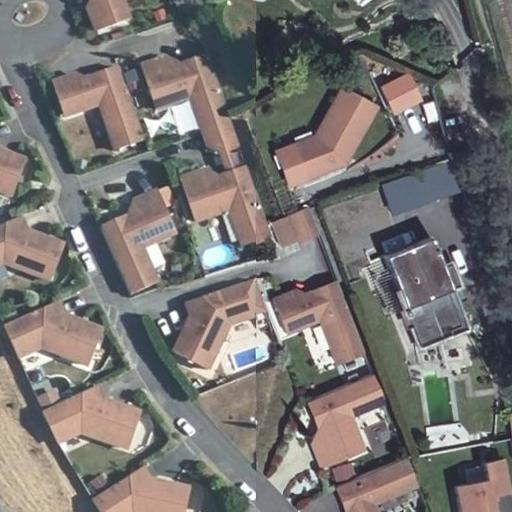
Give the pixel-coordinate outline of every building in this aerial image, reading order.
[(91,0),(89,5),(98,29),(131,17),(124,0),(91,0)] [(241,144),(210,52),(182,62),(167,55),(142,64),(157,107),(192,94),(209,145),(221,151),(241,144)] [(360,81),(373,75),(361,52),(348,59),(360,81)] [(146,139),(121,65),(103,71),(104,76),(91,80),(77,73),(54,82),(65,115),(101,102),(117,149),(146,139)] [(316,135),(295,143),(307,177),(346,163),(379,106),(344,86),(316,135)] [(295,143),(282,147),(294,182),(307,177),(295,143)] [(241,144),(221,151),(228,173),(249,166),(241,144)] [(0,189),(14,194),(27,159),(3,150),(0,150),(0,189)] [(452,157),(406,172),(417,202),(463,187),(452,157)] [(272,235),(249,166),(228,173),(220,175),(206,168),(181,177),(195,220),(231,207),(243,245),(272,235)] [(177,231),(159,189),(134,200),(128,215),(102,227),(131,294),(158,282),(142,246),(177,231)] [(286,213),(295,239),(318,231),(308,206),(286,213)] [(21,215),(0,224),(0,263),(4,261),(52,279),(65,243),(41,234),(32,239),(21,215)] [(218,218),(226,245),(238,242),(230,215),(218,218)] [(415,346),(464,327),(449,289),(440,266),(428,235),(378,256),(415,346)] [(450,262),(440,266),(449,289),(459,285),(450,262)] [(253,280),(245,284),(256,312),(265,309),(253,280)] [(365,353),(337,280),(320,288),(321,292),(309,296),(294,290),(271,300),(284,332),(319,318),(337,364),(365,353)] [(185,330),(173,353),(207,370),(229,324),(254,315),(243,282),(186,302),(194,326),(185,330)] [(58,301),(5,325),(11,341),(19,357),(42,347),(89,365),(102,330),(78,320),(69,325),(58,301)] [(384,402),(373,373),(306,401),(316,428),(310,443),(319,468),(361,451),(348,416),(384,402)] [(50,428),(60,444),(83,433),(131,448),(142,413),(117,404),(108,409),(96,386),(44,413),(48,422),(50,428)] [(417,487),(406,458),(334,487),(341,504),(345,503),(348,511),(374,511),(371,505),(417,487)] [(485,481),(453,487),(457,511),(491,511),(489,497),(507,493),(501,461),(481,464),(485,481)] [(143,468),(94,501),(100,511),(185,511),(191,490),(166,484),(158,490),(143,468)]
